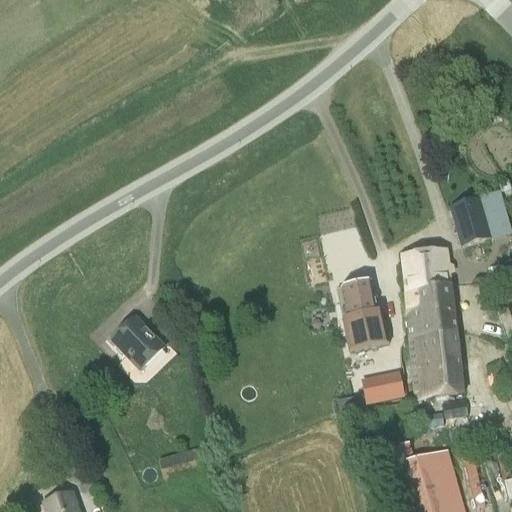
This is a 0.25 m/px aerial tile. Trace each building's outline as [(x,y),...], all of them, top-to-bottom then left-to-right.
[(478,198),(490,241),(511,236),(499,193),(478,198)] [(461,250),(488,242),(477,202),(450,209),(461,250)] [(447,253),(401,259),(405,294),(450,288),(451,288),(447,253)] [(349,355),(388,347),(381,314),(376,315),(370,285),(336,292),(349,355)] [(450,288),(405,294),(416,404),(462,399),(450,288)] [(136,319),(109,344),(139,375),(165,350),(136,319)] [(354,400),(366,398),(362,374),(350,376),(354,400)] [(405,399),(400,376),(365,383),(369,407),(405,399)] [(418,464),(413,445),(385,452),(400,511),(463,511),(450,456),(418,464)] [(164,485),(204,475),(198,452),(158,462),(164,485)] [(43,511),(76,511),(72,497),(42,508),(43,511)]
